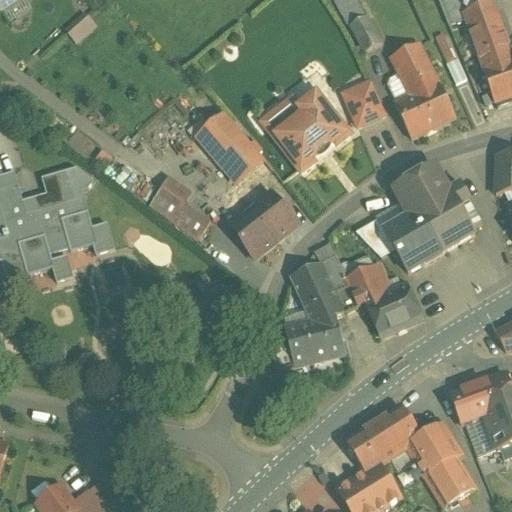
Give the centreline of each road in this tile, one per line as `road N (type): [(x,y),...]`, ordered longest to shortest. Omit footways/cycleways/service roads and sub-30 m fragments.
road 1 (residential): [(213,444),(275,288),(298,256),(344,210),(398,177),(446,150),(511,135)]
road 2 (tertiary): [(443,341),(262,487)]
road 3 (residential): [(0,403),(213,444)]
